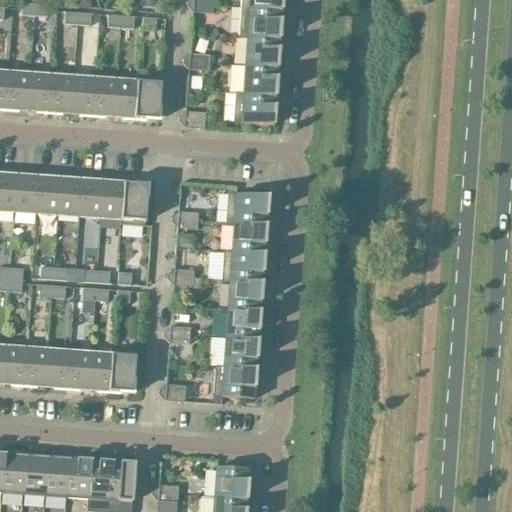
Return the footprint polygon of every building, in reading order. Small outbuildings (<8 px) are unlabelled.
[(76,0),(76,8),(88,9),(88,0),(76,0)] [(280,12),(280,0),(240,0),(240,9),(280,12)] [(33,18),(34,6),(18,4),(18,5),(20,5),(20,17),(33,18)] [(211,15),(212,7),(186,5),(185,6),(191,14),(211,15)] [(49,7),(47,6),(34,6),(33,18),(46,19),(46,7),(49,7)] [(278,41),(280,12),(240,9),(238,38),(278,41)] [(76,27),(77,15),(61,14),(63,14),(63,26),(76,27)] [(77,15),(76,27),(88,28),(89,16),(92,16),(77,15)] [(119,30),(120,18),(104,17),(106,17),(106,29),(119,30)] [(120,18),(119,30),(131,31),(132,19),(135,19),(120,18)] [(141,19),(140,31),(153,32),(154,21),(156,21),(156,20),(141,19)] [(276,69),(278,41),(238,38),(245,39),(243,67),(276,69)] [(182,63),(208,64),(208,57),(188,55),(181,61),(182,63)] [(207,73),(208,64),(182,63),(181,64),(187,71),(207,73)] [(274,98),(276,69),(243,67),(241,95),(234,95),(274,98)] [(26,113),(29,76),(7,75),(4,111),(26,113)] [(48,114),(50,78),(29,76),(26,113),(48,114)] [(69,116),(72,79),(50,78),(48,114),(69,116)] [(91,117),(94,81),(72,79),(69,116),(91,117)] [(134,120),(137,79),(136,79),(135,84),(115,82),(112,119),(134,120)] [(137,79),(134,120),(157,122),(160,81),(137,79)] [(112,119),(115,82),(94,81),(91,117),(112,119)] [(271,127),(274,98),(234,95),(232,125),(271,127)] [(183,129),(203,130),(204,114),(184,113),(177,119),(178,120),(176,121),(183,129)] [(0,213),(13,214),(15,178),(0,176),(0,213)] [(34,215),(37,179),(15,178),(13,214),(34,215)] [(56,217),(59,181),(37,179),(34,215),(56,217)] [(78,219),(80,182),(59,181),(56,217),(78,219)] [(99,220),(102,184),(80,182),(78,219),(99,220)] [(120,226),(123,185),(102,184),(99,220),(119,222),(119,226),(120,226)] [(123,185),(120,226),(143,228),(146,187),(123,185)] [(225,225),(264,228),(266,198),(227,195),(225,225)] [(170,221),(196,223),(197,215),(176,213),(169,220),(170,221)] [(196,231),(196,223),(170,221),(169,222),(175,229),(196,231)] [(262,256),(264,228),(225,225),(232,226),(230,253),(223,253),(223,254),(262,256)] [(260,285),(262,256),(223,254),(221,282),(260,285)] [(0,281),(8,282),(9,269),(0,268),(0,281)] [(8,282),(20,283),(23,283),(23,282),(20,282),(21,270),(9,269),(8,282)] [(51,282),(52,269),(39,269),(38,280),(36,280),(36,281),(51,282)] [(52,269),(51,282),(66,283),(66,282),(64,282),(65,270),(52,269)] [(166,278),(192,280),(193,272),(172,271),(165,277),(166,278)] [(94,285),(95,273),(82,272),(81,283),(79,283),(79,284),(94,285)] [(95,273),(94,285),(110,286),(110,285),(107,285),(108,273),(95,273)] [(117,274),(116,286),(131,287),(129,287),(130,275),(117,274)] [(192,288),(192,280),(166,278),(166,279),(165,280),(171,287),(192,288)] [(20,294),(20,283),(8,282),(7,294),(20,294)] [(258,314),(260,285),(221,282),(221,283),(228,283),(226,312),(258,314)] [(50,299),(51,287),(36,286),(36,287),(38,287),(37,299),(50,299)] [(51,287),(50,299),(63,300),(64,289),(66,289),(66,288),(51,287)] [(93,303),(94,290),(79,289),(79,290),(81,290),(80,302),(93,303)] [(94,290),(93,303),(106,303),(107,292),(109,292),(109,291),(94,290)] [(116,292),(115,304),(128,305),(129,293),(131,293),(116,292)] [(256,343),(258,314),(226,312),(224,340),(256,343)] [(161,334),(162,336),(188,338),(189,330),(168,328),(161,334)] [(187,346),(188,338),(162,336),(161,337),(167,344),(187,346)] [(254,371),(256,343),(224,340),(222,368),(214,368),(254,371)] [(22,387),(25,351),(3,349),(0,386),(22,387)] [(44,389),(46,352),(25,351),(22,387),(44,389)] [(65,390),(68,354),(46,352),(44,389),(65,390)] [(108,393),(111,352),(110,352),(110,357),(89,355),(87,392),(108,393)] [(111,352),(108,393),(131,395),(131,390),(134,354),(111,352)] [(87,392),(89,355),(68,354),(65,390),(87,392)] [(252,401),(254,371),(214,368),(212,398),(252,401)] [(163,402),(183,403),(184,387),(164,386),(157,392),(158,394),(157,395),(163,402)] [(0,494),(21,496),(24,458),(2,456),(0,489),(0,494)] [(43,498),(45,459),(24,458),(21,496),(43,498)] [(64,499),(67,461),(45,459),(43,498),(64,499)] [(85,511),(89,462),(67,461),(64,499),(86,501),(85,511)] [(106,511),(110,464),(89,462),(85,511),(106,511)] [(106,511),(129,511),(131,495),(132,474),(133,465),(110,464),(106,511)] [(213,499),(245,501),(247,472),(215,469),(213,499)] [(150,493),(151,494),(177,496),(177,488),(157,486),(150,493)] [(176,504),(177,496),(151,494),(149,495),(155,503),(176,504)] [(243,511),(245,501),(213,499),(211,511),(243,511)]
